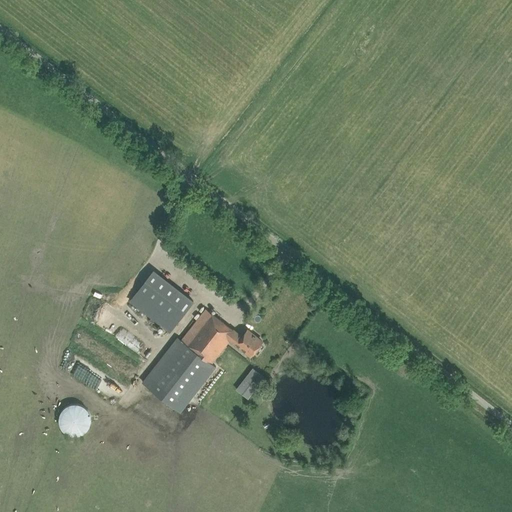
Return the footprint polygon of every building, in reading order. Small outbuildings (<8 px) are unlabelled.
[(154,270),(148,278),(129,301),(169,332),(194,301),(154,270)] [(242,337),(206,308),(181,340),(193,349),(192,350),(168,380),(187,395),(230,341),(236,345),(237,344),(251,355),(262,341),(248,330),(242,337)] [(109,350),(103,361),(131,377),(137,366),(109,350)] [(253,368),(237,389),(249,398),(265,378),(253,368)] [(61,412),(59,417),(59,421),(60,425),(63,430),(68,433),(74,435),(80,434),(83,433),(88,429),(91,423),(91,416),(90,412),(87,408),(83,405),(80,403),(77,402),(73,403),(69,404),(67,405),(63,408),(61,412)]
